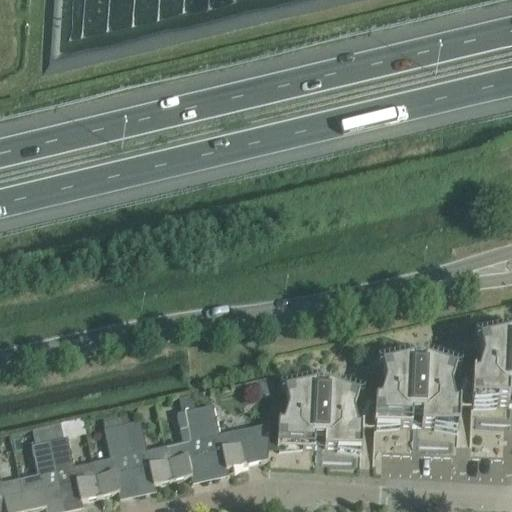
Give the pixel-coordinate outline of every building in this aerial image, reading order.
[(511,341),(478,348),(482,366),(477,382),(473,382),(473,380),(472,380),(471,407),(508,409),(509,398),(511,398),(511,349),(511,350),(511,342),(511,341)] [(414,363),(381,370),(385,387),(380,404),(376,404),(376,402),(375,402),(374,429),(411,430),(412,419),(421,420),(421,431),(458,432),(460,406),(458,406),(458,407),(454,407),(451,390),(456,373),(424,363),(423,364),(423,372),(414,371),(414,364),(414,363)] [(354,411),(359,395),(327,385),(326,386),(326,393),(317,393),(317,385),(317,384),(284,391),(288,409),(283,425),(279,425),(279,423),(278,423),(276,450),(314,452),(314,441),(324,441),(324,452),(361,454),(363,427),(361,427),(361,429),(358,429),(354,411)] [(164,450),(172,484),(198,478),(195,469),(206,466),(194,413),(191,397),(178,400),(182,416),(176,417),(182,446),(164,450)] [(212,409),(194,413),(206,466),(217,464),(219,474),(267,463),(269,427),(219,438),(212,409)] [(118,413),(101,417),(105,433),(122,429),(119,419),(118,413)] [(133,416),(119,419),(122,429),(135,426),(133,416)] [(135,426),(122,429),(133,482),(144,480),(146,490),(154,488),(172,484),(164,450),(146,454),(140,425),(135,426)] [(73,506),(99,500),(92,466),(74,470),(67,441),(63,442),(59,426),(45,429),(61,498),(71,496),(73,506)] [(19,482),(25,511),(45,511),(52,510),(50,501),(61,498),(45,429),(31,432),(35,448),(31,449),(37,478),(19,482)] [(110,462),(92,466),(99,500),(117,496),(125,494),(123,485),(133,482),(122,429),(105,433),(104,433),(110,462)] [(0,481),(0,511),(25,511),(19,482),(1,486),(0,481)]
